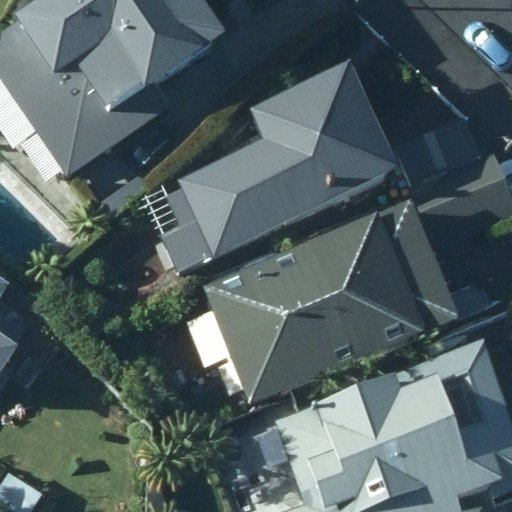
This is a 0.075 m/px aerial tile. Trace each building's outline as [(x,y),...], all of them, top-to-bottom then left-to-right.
[(153,90),(220,41),(193,0),(46,0),(10,24),(34,60),(24,69),(51,111),(82,89),(101,119),(92,125),(109,152),(168,111),(153,90)] [(210,262),(394,178),(345,70),(249,113),(246,114),(260,144),(219,164),(175,184),(210,262)] [(393,147),(408,187),(478,160),(469,141),(460,120),(393,147)] [(511,217),(502,189),(492,159),(408,190),(432,254),(511,225),(511,217)] [(227,360),(245,407),(455,325),(408,206),(201,287),(212,315),(186,325),(203,370),(227,360)] [(0,287),(0,376),(25,340),(0,323),(0,298),(5,291),(0,287)] [(295,511),(492,511),(511,505),(511,428),(508,430),(480,350),(272,423),(303,509),(295,511)]
